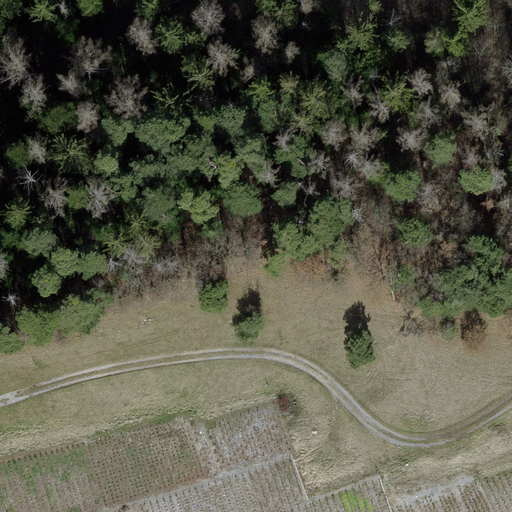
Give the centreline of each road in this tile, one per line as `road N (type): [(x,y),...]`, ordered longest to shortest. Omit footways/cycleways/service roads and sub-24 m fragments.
road 1 (track): [(511,397),(459,431),(430,440),(400,435),(365,419),(312,368),(254,352),(126,365),(0,399)]
road 2 (track): [(157,0),(0,79)]
